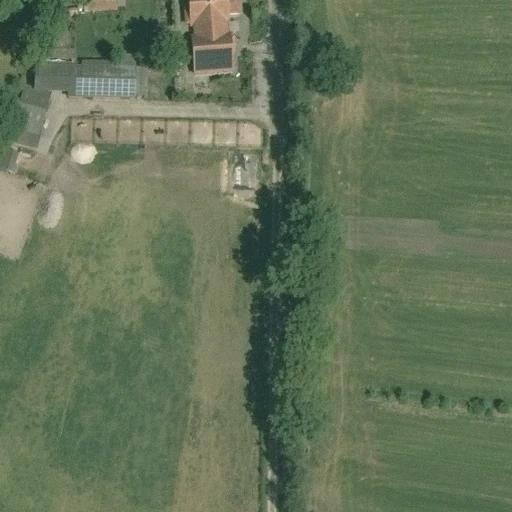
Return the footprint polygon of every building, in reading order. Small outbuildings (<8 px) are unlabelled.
[(82,0),(84,15),(116,13),(115,0),(82,0)] [(226,18),(236,17),(238,12),(238,5),(235,1),(225,2),(224,0),(187,0),(190,30),(194,30),(195,41),(190,41),(193,77),(230,74),(229,55),(230,55),(233,51),(232,45),(229,42),(228,42),(228,39),(225,39),(224,27),(227,27),(226,18)] [(69,71),(68,100),(133,101),(133,72),(69,71)] [(13,134),(38,141),(49,97),(24,91),(13,134)] [(41,151),(43,142),(17,137),(16,146),(41,151)]
